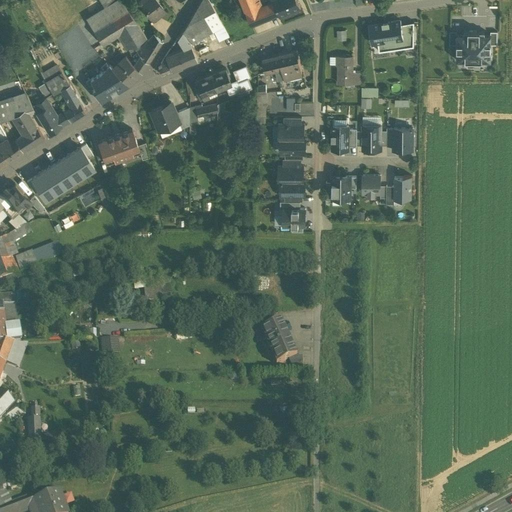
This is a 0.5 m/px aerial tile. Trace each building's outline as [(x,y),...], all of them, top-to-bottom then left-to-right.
[(116,0),(104,8),(86,19),(94,31),(127,8),(121,0),(120,0),(116,0)] [(156,0),(141,0),(139,2),(153,20),(165,11),(156,0)] [(209,0),(201,0),(182,31),(191,42),(212,30),(223,24),(209,0)] [(241,0),(252,25),(268,18),(263,5),(260,0),(241,0)] [(275,0),(263,5),(268,18),(280,13),(275,0)] [(274,0),(275,0),(280,13),(280,14),(301,6),(298,0),(274,0)] [(127,8),(94,31),(102,43),(116,33),(136,21),(127,8)] [(401,20),(388,22),(388,21),(369,24),(369,31),(370,31),(371,43),(386,41),(387,50),(404,47),(401,24),(401,20)] [(136,21),(116,33),(127,47),(136,43),(146,37),(136,21)] [(414,22),(401,24),(404,47),(414,46),(414,22)] [(223,24),(212,30),(219,41),(229,35),(223,24)] [(337,31),(338,40),(347,40),(346,30),(337,31)] [(191,42),(182,31),(177,38),(184,48),(191,46),(189,43),(191,42)] [(464,34),(457,34),(457,44),(457,60),(491,60),(491,45),(491,35),(485,35),(485,32),(464,31),(464,34)] [(149,40),(140,48),(137,50),(142,55),(141,57),(148,62),(162,40),(154,33),(149,40)] [(136,43),(127,47),(132,54),(137,50),(140,48),(136,43)] [(178,50),(184,64),(196,59),(191,46),(184,48),(178,50)] [(142,55),(137,50),(132,54),(139,60),(145,66),(148,62),(141,57),(142,55)] [(178,50),(165,56),(171,70),(184,64),(178,50)] [(297,50),(279,54),(282,68),(284,77),(302,73),(297,50)] [(279,54),(263,58),(267,72),(276,69),(282,68),(279,54)] [(135,65),(125,55),(113,68),(129,84),(141,72),(145,66),(139,60),(135,65)] [(353,55),(337,55),(337,65),(338,65),(338,83),(361,84),(361,72),(355,71),(355,74),(353,74),(353,55)] [(165,56),(161,63),(162,65),(158,68),(161,74),(171,70),(165,56)] [(41,73),(46,82),(52,78),(62,71),(57,63),(41,73)] [(236,80),(237,83),(248,78),(251,77),(246,65),(232,71),(236,80)] [(110,66),(87,81),(91,88),(92,88),(100,102),(129,84),(113,68),(110,66)] [(225,67),(210,73),(216,89),(225,86),(231,83),(231,82),(225,67)] [(284,77),(282,68),(276,69),(279,79),(284,77)] [(62,71),(52,78),(59,89),(61,88),(69,83),(62,71)] [(210,73),(195,79),(198,86),(195,87),(197,91),(197,92),(200,90),(203,98),(209,96),(208,93),(216,89),(210,73)] [(52,78),(46,82),(53,93),(59,89),(52,78)] [(239,93),(252,88),(248,78),(237,83),(236,80),(231,82),(231,83),(225,86),(229,94),(238,91),(239,93)] [(53,93),(46,82),(32,90),(39,101),(45,98),(53,93)] [(79,101),(69,83),(61,88),(72,106),(79,101)] [(266,85),(257,86),(257,93),(267,92),(266,85)] [(362,87),(362,97),(378,97),(378,88),(362,87)] [(225,93),(217,96),(217,104),(217,103),(224,101),(228,100),(225,93)] [(1,103),(0,103),(5,117),(13,115),(17,124),(29,115),(29,114),(34,111),(26,95),(1,103)] [(39,101),(35,103),(39,110),(36,112),(49,133),(62,125),(55,114),(45,98),(39,101)] [(295,98),(287,98),(287,110),(295,111),(295,103),(295,98)] [(372,98),(362,98),(362,108),(372,108),(372,98)] [(72,106),(64,110),(70,120),(85,110),(79,101),(72,106)] [(224,101),(217,103),(217,112),(217,118),(217,123),(227,123),(227,110),(224,110),(224,101)] [(171,102),(151,110),(159,130),(178,122),(179,122),(175,112),(171,102)] [(196,108),(197,116),(209,113),(217,112),(217,103),(217,104),(196,108)] [(266,105),(257,105),(257,116),(265,116),(266,105)] [(189,106),(175,112),(179,122),(178,122),(181,128),(189,125),(189,106)] [(70,120),(64,110),(55,114),(62,125),(70,120)] [(29,115),(17,124),(23,134),(15,139),(17,143),(22,150),(43,137),(29,115)] [(284,123),(280,123),(279,138),(281,138),(303,138),(304,123),(302,123),(284,123)] [(348,147),(349,128),(349,125),(333,125),(333,149),(348,149),(348,147)] [(381,149),(381,145),(381,130),(381,125),(363,125),(363,130),(363,145),(363,149),(381,149)] [(8,126),(2,129),(4,133),(6,137),(13,146),(17,143),(15,139),(8,126)] [(357,145),(357,130),(357,128),(349,128),(348,147),(357,146),(357,145)] [(394,128),(394,145),(393,145),(393,149),(413,149),(413,128),(394,128)] [(132,129),(98,141),(106,163),(139,151),(140,151),(138,146),(132,129)] [(13,146),(6,137),(2,140),(0,140),(0,147),(8,160),(22,150),(17,143),(13,146)] [(303,138),(281,138),(281,153),(285,153),(303,153),(305,153),(305,138),(303,138)] [(145,143),(138,146),(140,151),(139,151),(142,160),(149,158),(145,143)] [(81,148),(88,159),(93,156),(86,144),(81,148)] [(85,175),(94,169),(88,159),(81,148),(71,154),(85,175)] [(75,181),(85,175),(71,154),(61,160),(75,181)] [(65,187),(75,181),(61,160),(52,166),(65,187)] [(283,165),(279,165),(279,181),(281,181),(281,180),(303,180),(303,165),(301,165),(283,165)] [(55,193),(65,187),(52,166),(42,173),(55,193)] [(45,200),(55,193),(42,173),(32,179),(40,191),(45,200)] [(332,175),(332,182),(332,197),(333,197),(341,197),(342,199),(350,199),(351,188),(357,188),(357,176),(343,176),(343,175),(332,175)] [(381,176),(363,175),(363,193),(369,193),(369,196),(374,196),(374,193),(380,193),(380,186),(381,176)] [(394,177),(394,186),(394,199),(404,199),(404,198),(412,198),(412,176),(403,176),(403,177),(394,177)] [(35,194),(40,191),(32,179),(27,182),(35,194)] [(303,180),(281,180),(281,181),(281,195),(285,195),(303,196),(305,196),(305,180),(303,180)] [(30,199),(15,185),(10,190),(7,189),(5,191),(5,194),(1,199),(15,213),(17,215),(18,214),(21,214),(26,209),(26,206),(30,202),(31,201),(30,199)] [(97,188),(102,201),(109,198),(104,185),(97,188)] [(394,186),(386,186),(386,203),(394,204),(394,199),(394,186)] [(44,208),(34,195),(30,199),(31,201),(30,202),(40,212),(44,208)] [(1,199),(0,198),(0,208),(4,212),(10,218),(15,213),(1,199)] [(301,208),(301,201),(285,201),(280,201),(280,209),(283,209),(283,208),(298,209),(298,208),(301,208)] [(301,208),(298,208),(298,209),(283,208),(283,209),(283,225),(292,226),(292,231),(303,232),(303,226),(304,226),(304,216),(306,216),(306,208),(301,208)] [(27,221),(33,216),(29,211),(23,217),(27,221)] [(17,215),(15,213),(10,218),(13,221),(9,226),(15,231),(22,227),(27,224),(17,215)] [(27,224),(22,227),(26,235),(32,232),(27,224)] [(15,231),(5,236),(9,244),(13,242),(26,235),(22,227),(15,231)] [(9,244),(5,236),(0,239),(0,278),(19,272),(14,259),(10,249),(9,244)] [(57,243),(14,259),(19,272),(61,255),(61,254),(57,243)] [(0,287),(1,288),(22,280),(19,272),(0,278),(0,287)] [(146,302),(170,299),(170,294),(172,294),(169,274),(160,275),(160,278),(134,281),(135,290),(144,289),(146,302)] [(16,304),(2,306),(4,322),(18,321),(16,304)] [(296,356),(281,321),(261,330),(276,365),(288,359),(296,356)] [(19,324),(5,326),(7,342),(14,341),(21,340),(19,324)] [(102,343),(104,356),(119,353),(117,340),(102,343)] [(7,342),(0,342),(0,380),(14,341),(7,342)] [(296,356),(288,359),(291,365),(291,371),(303,371),(303,356),(297,356),(296,356)] [(0,390),(0,389),(0,419),(1,419),(6,414),(15,404),(0,390)] [(15,404),(6,414),(7,414),(18,406),(15,404)] [(39,408),(32,408),(33,420),(29,420),(30,442),(40,442),(39,408)] [(142,447),(131,449),(133,458),(144,456),(144,453),(148,452),(147,448),(143,449),(142,447)] [(16,457),(1,460),(3,470),(18,467),(16,457)] [(17,476),(3,480),(6,491),(20,487),(17,476)] [(66,511),(58,491),(33,501),(36,509),(36,511),(66,511)] [(33,501),(14,507),(16,511),(28,511),(36,509),(33,501)]
